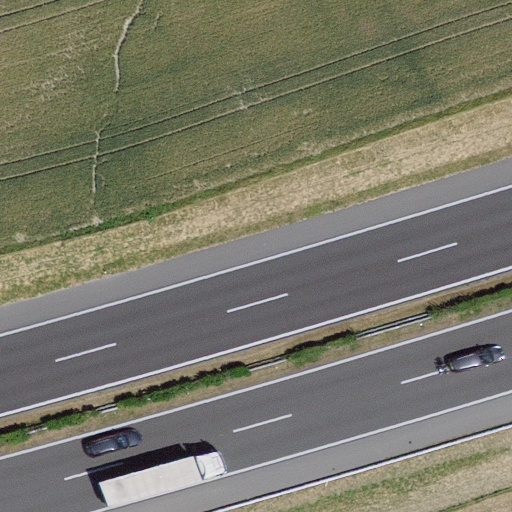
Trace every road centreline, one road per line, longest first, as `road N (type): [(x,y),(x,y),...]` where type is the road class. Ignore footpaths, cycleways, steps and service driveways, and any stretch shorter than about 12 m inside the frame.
road 1 (motorway): [(511,225),(0,375)]
road 2 (motorway): [(0,500),(511,352)]
